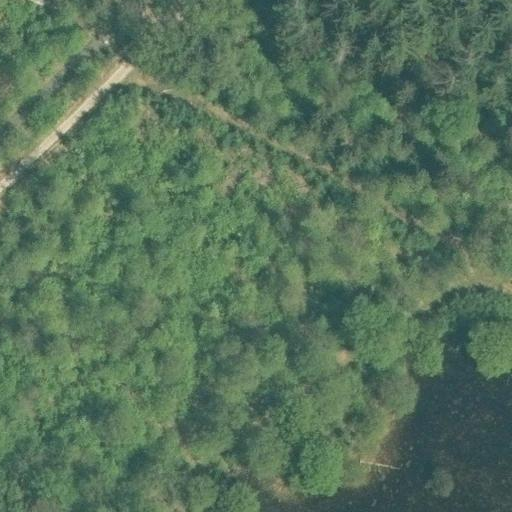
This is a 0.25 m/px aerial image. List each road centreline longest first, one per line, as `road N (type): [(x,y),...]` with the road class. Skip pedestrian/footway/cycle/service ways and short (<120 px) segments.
road 1 (track): [(458,252),(165,94),(94,32),(26,0)]
road 2 (track): [(0,188),(200,0)]
